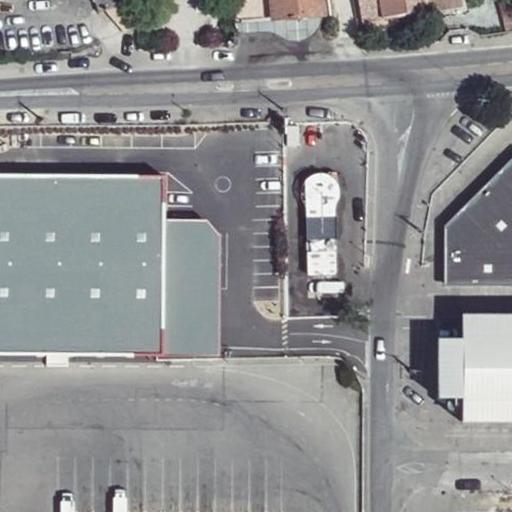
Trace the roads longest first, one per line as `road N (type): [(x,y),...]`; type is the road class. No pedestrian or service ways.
road 1 (unclassified): [(412,78),(388,272),(383,472)]
road 2 (secondary): [(0,93),(350,80)]
road 3 (unclassified): [(383,472),(511,472)]
